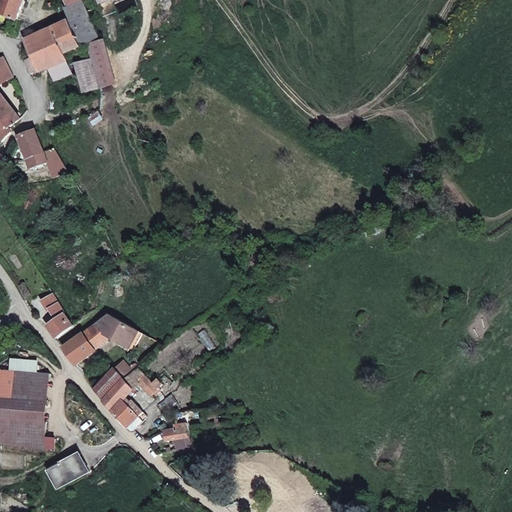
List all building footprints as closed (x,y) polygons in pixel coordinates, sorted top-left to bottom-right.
[(0,12),(16,20),(23,0),(1,0),(0,4),(0,12)] [(70,14),(98,3),(97,0),(96,0),(64,0),(70,14)] [(69,63),(67,56),(99,41),(89,12),(99,8),(98,3),(70,14),(39,27),(37,24),(28,25),(22,34),(31,59),(23,62),(28,77),(37,74),(38,79),(50,73),(68,63),(69,63)] [(84,98),(91,96),(115,88),(100,43),(87,47),(92,66),(75,71),(76,73),(84,98)] [(74,78),(68,63),(50,73),(57,87),(74,78)] [(0,86),(14,80),(7,69),(0,72),(0,86)] [(0,140),(2,144),(12,133),(9,129),(20,122),(6,108),(0,99),(0,98),(0,140)] [(44,153),(37,131),(19,138),(27,159),(44,153)] [(44,153),(27,159),(37,183),(53,176),(56,183),(71,176),(59,156),(48,161),(44,153)] [(385,227),(380,218),(360,227),(365,237),(385,227)] [(60,319),(50,326),(58,341),(75,329),(66,316),(68,314),(56,296),(45,303),(52,313),(55,311),(60,319)] [(2,305),(8,308),(12,302),(7,298),(2,305)] [(148,346),(153,340),(111,321),(66,353),(76,366),(77,365),(113,339),(137,351),(140,346),(145,344),(148,346)] [(2,409),(52,415),(56,369),(38,366),(40,355),(18,352),(16,363),(7,362),(2,409)] [(116,369),(127,379),(139,369),(142,367),(134,358),(127,364),(125,361),(116,369)] [(94,390),(102,399),(127,379),(116,369),(95,389),(94,390)] [(154,384),(139,369),(127,379),(102,399),(100,401),(133,431),(143,419),(125,402),(142,386),(153,395),(164,386),(160,380),(154,384)] [(176,413),(178,426),(189,425),(190,430),(235,420),(226,405),(210,409),(197,411),(176,413)] [(2,409),(0,434),(0,436),(49,443),(50,433),(52,415),(2,409)] [(174,426),(177,439),(191,436),(190,430),(189,425),(178,426),(174,426)] [(232,430),(237,443),(255,438),(247,425),(232,430)] [(167,442),(177,439),(174,426),(164,428),(167,442)] [(60,435),(50,433),(49,443),(58,445),(60,435)] [(193,449),(191,436),(177,439),(179,452),(193,449)] [(86,454),(58,468),(68,486),(95,473),(86,454)]
